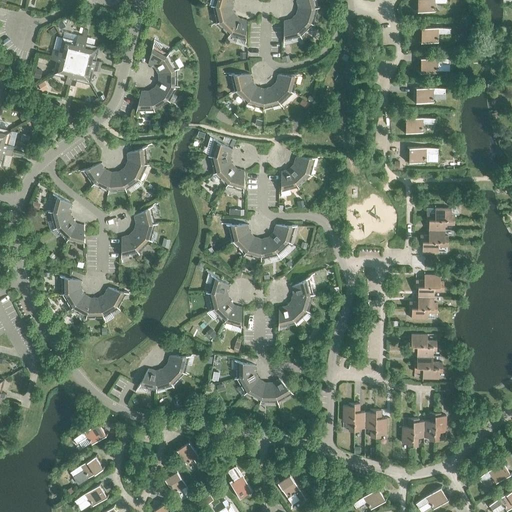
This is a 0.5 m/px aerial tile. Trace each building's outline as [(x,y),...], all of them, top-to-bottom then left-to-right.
[(434,2),(446,2),(446,0),(417,0),(417,11),(434,11),(434,2)] [(234,13),(232,6),(212,5),(217,22),(234,13)] [(313,23),(317,7),(298,7),(296,14),(313,23)] [(229,35),(239,18),(234,13),(217,22),(229,35)] [(300,36),(313,23),(296,14),(291,19),(300,36)] [(239,18),(229,35),(246,39),(246,20),(239,18)] [(283,40),(300,36),(291,19),(283,20),(283,40)] [(438,33),(450,33),(450,27),(421,27),(421,42),(438,42),(438,33)] [(76,60),(82,36),(77,34),(76,40),(68,38),(64,40),(76,60)] [(76,60),(95,48),(93,45),(85,43),(87,37),(82,36),(76,60)] [(52,54),(76,60),(64,40),(61,42),(59,50),(53,49),(52,54)] [(154,67),(168,53),(153,44),(148,63),(154,67)] [(76,60),(100,66),(101,61),(95,60),(98,52),(95,48),(76,60)] [(158,73),(177,68),(168,53),(154,67),(158,73)] [(56,71),(76,60),(52,54),(50,59),(56,60),(54,68),(56,71)] [(437,64),(449,64),(449,58),(420,57),(420,72),(437,72),(437,64)] [(65,83),(70,84),(76,60),(56,71),(58,75),(66,77),(65,83)] [(84,81),(87,79),(76,60),(70,84),(75,85),(76,79),(84,81)] [(99,71),(100,66),(76,60),(87,79),(91,77),(93,69),(99,71)] [(158,80),(177,85),(177,68),(158,73),(158,80)] [(235,91),(252,81),(250,74),(230,73),(235,91)] [(276,81),(293,92),(297,75),(278,74),(276,81)] [(169,100),(177,85),(158,80),(155,87),(169,100)] [(247,103),(257,86),(252,81),(235,91),(247,103)] [(280,104),(293,92),(276,81),(271,86),(280,104)] [(263,108),(263,88),(257,86),(247,103),(263,108)] [(263,108),(280,104),(271,86),(263,88),(263,108)] [(154,109),(169,100),(155,87),(148,90),(154,109)] [(433,93),(445,93),(445,87),(416,87),(416,102),(433,102),(433,93)] [(136,110),(154,109),(148,90),(141,91),(136,110)] [(422,123),(434,123),(434,117),(405,117),(405,132),(422,132),(422,123)] [(0,136),(0,146),(12,150),(13,145),(7,144),(9,136),(7,132),(0,136)] [(210,155),(229,156),(232,149),(215,139),(210,155)] [(11,155),(12,150),(0,146),(0,163),(3,161),(5,153),(11,155)] [(127,160),(147,163),(145,146),(127,153),(127,160)] [(426,153),(438,153),(438,147),(409,147),(409,162),(426,162),(426,153)] [(231,163),(229,156),(210,155),(214,172),(231,163)] [(293,164),(310,174),(315,157),(295,157),(293,164)] [(139,179),(147,163),(127,160),(124,167),(139,179)] [(92,184),(105,169),(100,162),(82,169),(92,184)] [(226,185),(236,168),(231,163),(214,172),(226,185)] [(298,186),(310,174),(293,164),(288,169),(298,186)] [(125,189),(139,179),(124,167),(119,171),(125,189)] [(236,168),(226,185),(243,190),(243,170),(236,168)] [(108,191),(111,172),(105,169),(92,184),(108,191)] [(281,190),(298,186),(288,169),(281,171),(281,190)] [(108,191),(125,189),(119,171),(111,172),(108,191)] [(50,211),(69,211),(71,204),(54,194),(50,211)] [(135,223),(155,223),(151,206),(134,215),(135,223)] [(426,219),(454,219),(454,214),(451,214),(451,208),(435,208),(435,213),(426,213),(426,219)] [(54,227),(71,218),(69,211),(50,211),(54,227)] [(67,240),(76,223),(71,218),(54,227),(67,240)] [(454,224),(454,219),(426,219),(426,224),(428,224),(428,230),(444,230),(444,224),(454,224)] [(76,223),(67,240),(84,244),(84,225),(76,223)] [(150,239),(155,223),(135,223),(134,229),(150,239)] [(232,241),(249,231),(247,224),(228,224),(232,241)] [(273,232),(290,242),(295,225),(275,225),(273,232)] [(138,252),(150,239),(134,229),(128,234),(138,252)] [(444,236),(444,230),(428,230),(428,235),(420,235),(420,240),(448,241),(448,236),(444,236)] [(244,253),(254,236),(249,231),(232,241),(244,253)] [(277,254),(290,242),(273,232),(268,237),(277,254)] [(121,256),(138,252),(128,234),(121,236),(121,256)] [(261,258),(261,238),(254,236),(244,253),(261,258)] [(261,258),(277,254),(268,237),(261,238),(261,258)] [(448,246),(448,241),(420,240),(420,246),(422,246),(422,251),(438,252),(438,245),(448,246)] [(415,285),(443,286),(443,281),(440,281),(440,275),(424,274),(424,280),(415,280),(415,285)] [(62,293),(81,288),(80,280),(61,275),(62,293)] [(208,292),(227,292),(229,285),(212,275),(208,292)] [(293,293),(312,294),(308,277),(291,286),(293,293)] [(443,291),(443,286),(415,285),(415,291),(417,291),(417,296),(434,296),(434,291),(443,291)] [(104,293),(118,307),(127,292),(108,287),(104,293)] [(71,308),(84,294),(81,288),(62,293),(71,308)] [(229,299),(227,292),(208,292),(212,309),(229,299)] [(103,316),(118,307),(104,293),(98,297),(103,316)] [(308,310),(312,294),(293,293),(291,300),(308,310)] [(86,316),(90,297),(84,294),(71,308),(86,316)] [(433,302),(434,296),(417,296),(417,301),(409,301),(409,307),(437,307),(437,302),(433,302)] [(86,316),(103,316),(98,297),(90,297),(86,316)] [(224,321),(234,304),(229,299),(212,309),(224,321)] [(295,323),(308,310),(291,300),(286,305),(295,323)] [(234,304),(224,321),(241,326),(241,306),(234,304)] [(278,327),(295,323),(286,305),(278,307),(278,327)] [(437,312),(437,307),(409,307),(409,312),(411,312),(411,318),(427,318),(427,312),(437,312)] [(408,345),(436,345),(437,340),(427,340),(427,334),(411,334),(411,339),(408,339),(408,345)] [(436,350),(436,345),(408,345),(408,350),(416,350),(416,356),(433,356),(433,350),(436,350)] [(167,363),(184,372),(189,355),(169,355),(167,363)] [(433,362),(433,356),(416,356),(416,361),(414,361),(414,366),(442,367),(442,362),(433,362)] [(236,377),(255,372),(255,365),(236,360),(236,377)] [(172,385),(184,372),(167,363),(162,368),(172,385)] [(442,372),(442,367),(414,366),(414,372),(422,372),(422,378),(438,378),(438,372),(442,372)] [(156,389),(155,370),(148,368),(139,385),(156,389)] [(156,389),(172,385),(162,368),(155,370),(156,389)] [(245,392),(259,378),(255,372),(236,377),(245,392)] [(260,401),(265,382),(259,378),(245,392),(260,401)] [(272,382),(277,401),(292,392),(278,378),(272,382)] [(260,401),(277,401),(272,382),(265,382),(260,401)] [(354,431),(354,403),(348,402),(348,405),(343,405),(343,421),(349,421),(349,431),(354,431)] [(364,427),(365,411),(359,411),(359,403),(354,403),(354,431),(359,431),(359,427),(364,427)] [(375,437),(375,409),(370,409),(370,411),(365,411),(364,427),(370,427),(370,437),(375,437)] [(375,409),(375,437),(380,437),(380,433),(386,434),(386,417),(381,417),(381,409),(375,409)] [(434,440),(435,412),(429,412),(429,420),(424,420),(424,436),(429,437),(429,440),(434,440)] [(435,412),(434,440),(439,440),(439,431),(446,431),(446,415),(440,415),(440,412),(435,412)] [(413,446),(413,418),(408,418),(407,426),(402,426),(401,442),(408,442),(408,446),(413,446)] [(424,436),(424,420),(418,420),(419,418),(413,418),(413,446),(418,446),(418,436),(424,436)] [(98,422),(73,438),(77,443),(79,441),(83,448),(91,443),(91,444),(106,435),(98,422)] [(200,469),(205,465),(189,441),(176,449),(186,463),(193,459),(200,469)] [(94,455),(70,471),(78,483),(102,468),(94,455)] [(491,475),(496,483),(510,473),(502,461),(478,477),(481,482),(491,475)] [(229,481),(239,497),(252,489),(236,465),(231,468),(236,477),(229,481)] [(187,498),(192,494),(177,470),(164,478),(174,492),(181,488),(187,498)] [(299,499),(300,501),(305,498),(290,474),(277,482),(292,504),(299,499)] [(87,498),(92,505),(107,496),(98,484),(74,499),(77,505),(87,498)] [(75,491),(72,486),(65,490),(68,495),(75,491)] [(366,501),(370,508),(385,499),(377,487),(352,503),(356,508),(366,501)] [(428,501),(433,508),(447,499),(439,487),(415,502),(418,507),(428,501)] [(502,503),(506,510),(511,506),(511,488),(488,504),(492,509),(502,503)] [(207,504),(213,500),(209,494),(203,498),(207,504)] [(173,511),(166,501),(154,509),(155,511),(173,511)] [(217,511),(235,511),(230,503),(217,511)]
